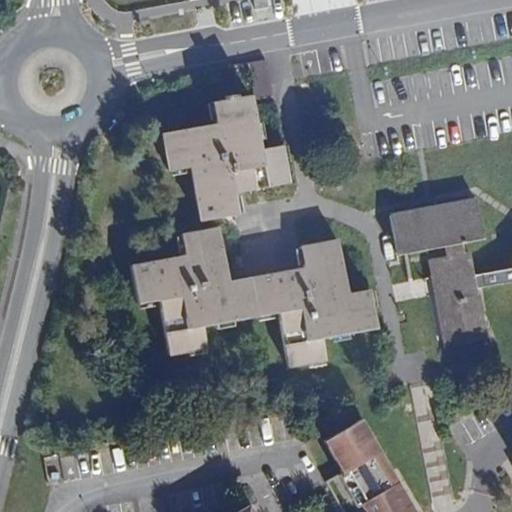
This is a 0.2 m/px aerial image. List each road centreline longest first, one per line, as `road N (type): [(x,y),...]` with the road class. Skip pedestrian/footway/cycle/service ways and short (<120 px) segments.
road 1 (tertiary): [(0,456),(79,125)]
road 2 (residential): [(200,45),(456,0)]
road 3 (tertiary): [(35,130),(40,200),(0,371)]
